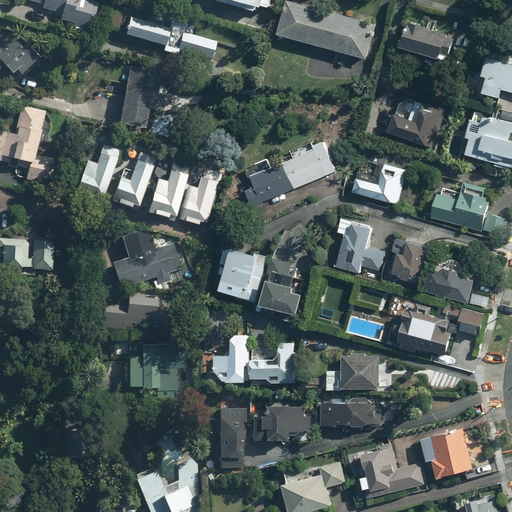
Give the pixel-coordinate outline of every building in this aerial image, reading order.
[(94,3),(84,0),(26,0),(41,4),(40,8),(59,13),(57,19),(69,23),(68,26),(81,30),(84,19),(89,20),(94,3)] [(227,0),(258,9),(260,0),(227,0)] [(376,24),(285,1),(276,36),(367,60),(376,24)] [(164,28),(128,18),(123,35),(158,45),(164,28)] [(452,36),(407,23),(399,49),(445,62),(452,36)] [(213,42),(179,32),(175,49),(209,58),(213,42)] [(36,61),(9,33),(0,41),(0,66),(7,73),(11,69),(19,77),(36,61)] [(511,65),(486,59),(477,94),(496,99),(499,90),(511,93),(511,65)] [(141,129),(145,109),(160,112),(166,87),(151,84),(154,71),(128,65),(115,123),(141,129)] [(392,116),(386,133),(432,149),(445,110),(423,103),(416,124),(392,116)] [(19,162),(26,164),(22,177),(46,183),(51,159),(32,155),(42,111),(20,106),(13,135),(0,131),(0,160),(18,165),(19,162)] [(171,118),(154,114),(149,134),(166,138),(171,118)] [(511,125),(482,118),(478,132),(470,130),(463,156),(511,168),(511,141),(509,141),(511,129),(511,125)] [(324,142),(248,177),(253,187),(244,191),(252,209),(263,204),(262,203),(337,169),(324,142)] [(102,146),(95,165),(83,160),(71,195),(97,204),(116,151),(102,146)] [(126,181),(116,178),(108,200),(127,207),(128,203),(136,206),(154,156),(137,151),(126,181)] [(163,182),(154,179),(144,211),(163,217),(164,214),(171,216),(186,168),(170,162),(163,182)] [(352,193),(397,204),(406,170),(384,164),(379,186),(356,180),(352,193)] [(199,190),(188,186),(179,219),(200,224),(201,222),(207,224),(222,172),(206,168),(199,190)] [(489,200),(485,199),(487,188),(462,182),(458,200),(437,194),(431,217),(481,230),(489,200)] [(302,221),(297,213),(281,223),(285,231),(302,221)] [(386,251),(366,246),(371,228),(351,223),(348,235),(344,234),(335,268),(359,274),(361,266),(381,271),(386,251)] [(158,284),(168,280),(165,272),(178,268),(170,243),(153,249),(148,236),(134,231),(118,237),(125,258),(108,263),(116,287),(155,275),(158,284)] [(48,242),(32,240),(31,259),(23,259),(24,239),(0,237),(0,268),(22,270),(22,267),(31,268),(31,269),(46,270),(46,269),(48,242)] [(416,284),(424,248),(406,244),(403,255),(396,253),(391,273),(398,275),(397,279),(416,284)] [(254,301),(266,258),(229,247),(216,290),(254,301)] [(445,300),(445,297),(466,303),(473,281),(456,277),(457,274),(441,269),(440,272),(430,269),(423,291),(437,295),(436,297),(445,300)] [(266,283),(263,282),(257,307),(294,316),(298,296),(290,294),(291,288),(289,288),(292,276),(269,271),(266,283)] [(491,298),(473,292),(469,304),(487,310),(491,298)] [(174,308),(157,307),(158,296),(125,294),(124,305),(98,304),(97,326),(128,328),(128,326),(155,328),(155,324),(173,326),(174,308)] [(416,304),(414,313),(404,311),(395,343),(400,345),(399,348),(414,352),(415,348),(445,356),(451,332),(444,330),(446,322),(431,318),(434,308),(416,304)] [(442,318),(460,322),(458,330),(479,335),(485,314),(463,308),(462,310),(445,306),(442,318)] [(229,337),(229,356),(213,356),(213,383),(243,383),(243,366),(246,366),(246,336),(229,337)] [(325,340),(300,341),(300,352),(325,351),(325,340)] [(295,342),(277,342),(277,362),(249,362),(249,382),(295,382),(295,342)] [(172,345),(139,345),(139,357),(125,357),(126,387),(140,387),(140,388),(154,388),(155,397),(173,396),(173,387),(176,386),(176,356),(172,357),(172,345)] [(341,357),(341,380),(338,380),(338,388),(341,388),(341,389),(378,389),(378,357),(365,357),(365,353),(351,353),(351,357),(341,357)] [(385,404),(321,403),(321,425),(384,426),(385,404)] [(287,440),(287,431),(312,431),(312,417),(304,417),(304,405),(268,405),(268,417),(254,417),(254,440),(287,440)] [(240,409),(216,409),(216,467),(239,467),(240,409)] [(473,467),(463,429),(424,439),(434,477),(473,467)] [(359,455),(364,476),(360,477),(366,499),(424,484),(418,463),(397,468),(391,442),(377,446),(378,451),(359,455)] [(145,511),(177,511),(178,511),(198,511),(197,503),(208,498),(191,455),(132,480),(145,511)] [(321,475),(280,485),(286,511),(306,511),(331,506),(326,489),(346,484),(340,462),(319,467),(321,475)] [(497,511),(496,504),(477,509),(475,501),(465,504),(467,511),(466,511),(497,511)]
